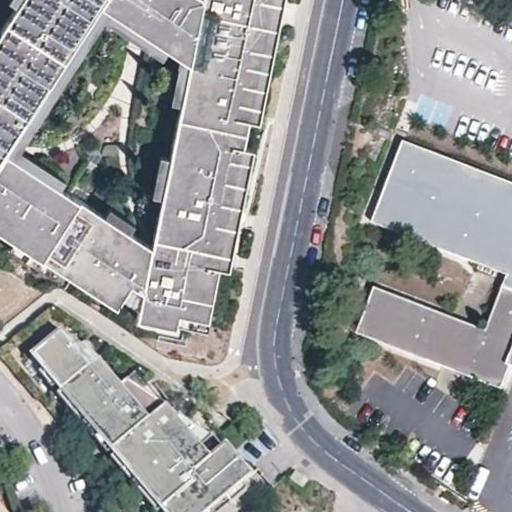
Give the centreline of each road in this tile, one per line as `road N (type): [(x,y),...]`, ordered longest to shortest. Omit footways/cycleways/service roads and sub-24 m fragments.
road 1 (residential): [(404,508),(298,426),(278,380),(275,337),(344,0)]
road 2 (residential): [(63,511),(42,452),(0,390)]
